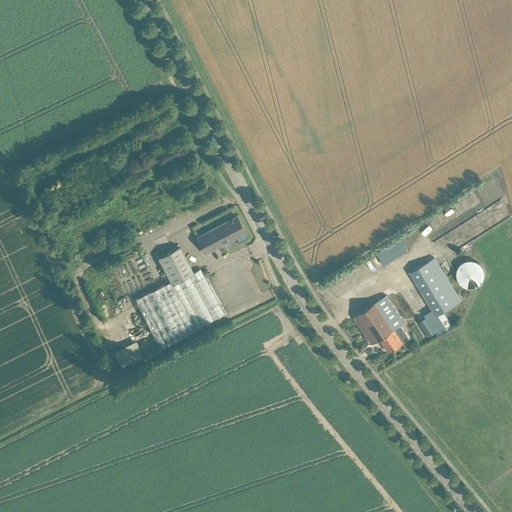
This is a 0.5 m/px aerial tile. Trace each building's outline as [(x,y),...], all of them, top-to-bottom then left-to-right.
[(236,216),(228,220),(197,237),(206,253),(245,232),(236,216)] [(406,249),(400,238),(377,253),(383,264),(406,249)] [(135,297),(160,348),(223,313),(200,267),(192,272),(179,246),(158,257),(170,280),(135,297)] [(463,299),(434,255),(409,271),(433,307),(424,313),(426,316),(419,321),(428,335),(435,331),(438,336),(449,329),(439,315),(463,299)] [(464,286),(469,288),(473,287),(477,285),(481,283),(484,279),(485,274),(484,270),(483,266),(480,263),(477,260),(473,259),(468,259),(464,260),(461,262),(458,265),(457,269),(456,273),(457,278),(458,281),(460,283),(464,286)] [(362,311),(354,316),(372,344),(380,338),(389,352),(404,342),(410,338),(401,325),(405,322),(386,294),(362,311)] [(128,348),(140,343),(136,334),(124,340),(128,348)]
